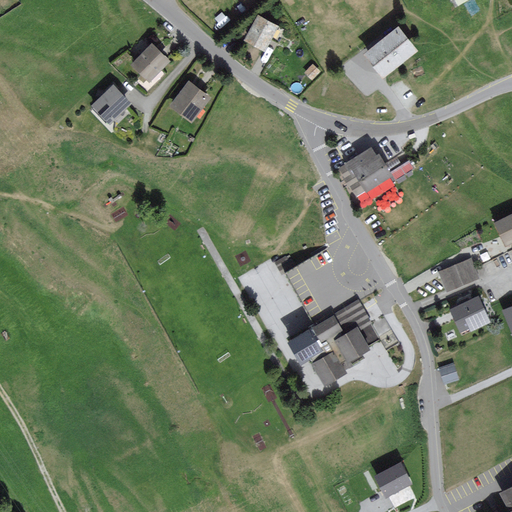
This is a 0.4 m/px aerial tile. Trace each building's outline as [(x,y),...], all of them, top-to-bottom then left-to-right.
[(276,26),(260,18),(248,39),(264,48),(276,26)] [(415,50),(399,29),(366,54),(382,75),(415,50)] [(168,58),(152,43),(133,62),(149,77),(168,58)] [(319,71),(312,65),(305,73),(312,79),(319,71)] [(208,94),(191,81),(189,84),(174,104),(191,117),(208,94)] [(129,100),(113,84),(107,90),(94,102),(109,118),(129,100)] [(376,153),(371,145),(346,161),(348,164),(341,168),(356,193),(391,171),(378,151),(376,153)] [(511,241),(511,216),(496,225),(506,245),(511,241)] [(476,277),(469,260),(440,272),(447,289),(476,277)] [(488,320),(479,299),(453,310),(461,331),(488,320)] [(377,339),(357,303),(347,309),(331,318),(315,327),(291,340),(301,359),(308,355),(324,385),(340,376),(336,367),(360,353),(358,349),(377,339)] [(456,378),(452,366),(436,371),(440,383),(456,378)] [(410,483),(400,465),(377,477),(387,495),(410,483)] [(511,511),(511,488),(502,494),(510,510),(505,511),(511,511)]
